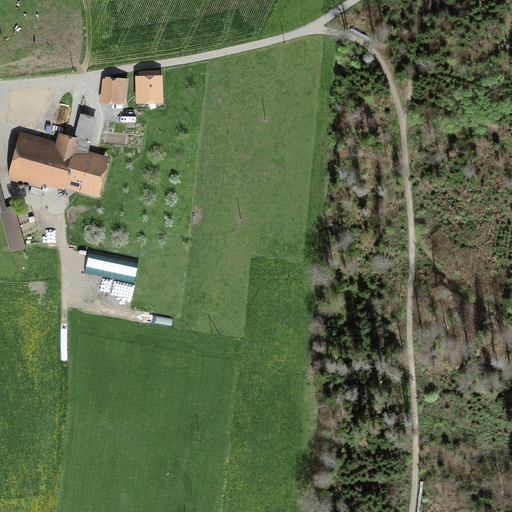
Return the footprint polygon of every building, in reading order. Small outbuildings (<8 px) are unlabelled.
[(135,77),(136,104),(162,103),(162,76),(135,77)] [(101,78),(99,102),(125,104),(128,80),(101,78)] [(55,142),(19,133),(8,174),(97,198),(108,156),(88,151),(96,119),(80,115),(73,138),(57,133),(55,142)] [(0,190),(0,216),(9,252),(24,248),(14,207),(5,209),(0,190)] [(131,298),(137,264),(88,256),(85,272),(122,278),(119,296),(131,298)]
